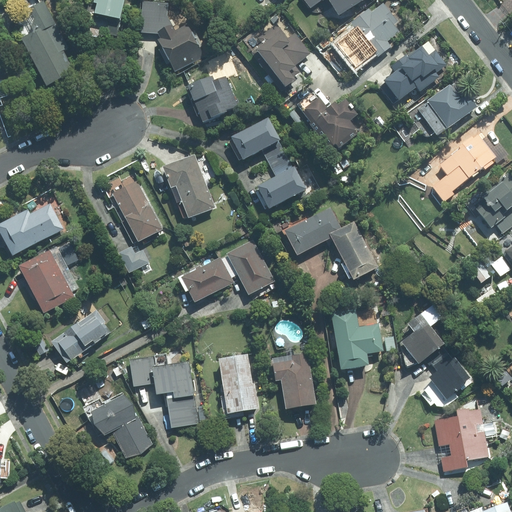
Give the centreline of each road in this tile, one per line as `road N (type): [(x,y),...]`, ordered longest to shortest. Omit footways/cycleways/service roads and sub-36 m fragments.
road 1 (residential): [(378,454),(236,463),(132,511)]
road 2 (residential): [(0,351),(86,511)]
road 3 (residential): [(124,119),(75,145),(31,149),(0,166)]
